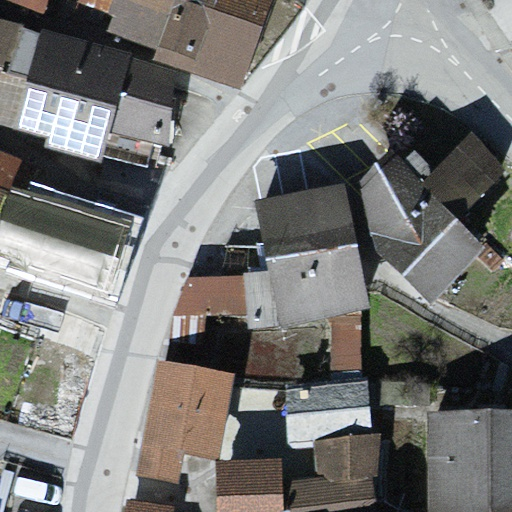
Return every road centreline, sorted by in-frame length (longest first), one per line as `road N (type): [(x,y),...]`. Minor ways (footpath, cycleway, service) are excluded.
road 1 (residential): [(85,511),(138,328),(207,181),(270,116),(338,72),(402,59)]
road 2 (residential): [(402,59),(449,84),(511,135)]
